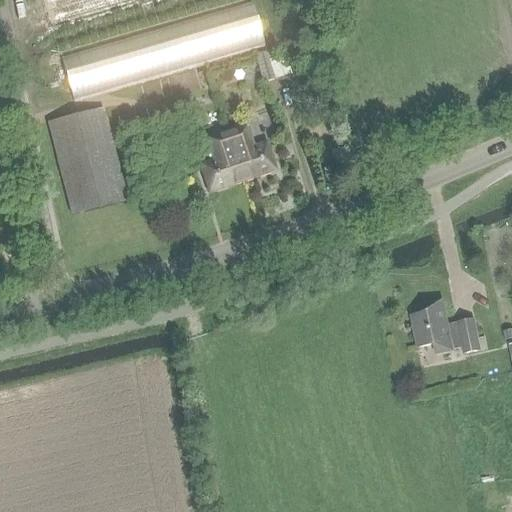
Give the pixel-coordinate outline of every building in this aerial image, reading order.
[(43,0),(49,23),(147,0),(43,0)] [(250,2),(60,59),(73,105),(264,47),(250,2)] [(275,80),(267,52),(254,55),(262,83),(275,80)] [(287,62),(292,79),(307,75),(302,57),(287,62)] [(100,109),(46,123),(70,216),(124,202),(100,109)] [(150,126),(145,110),(116,118),(121,135),(150,126)] [(227,131),(244,181),(272,171),(264,146),(252,150),(244,126),(227,131)] [(244,181),(227,131),(211,137),(219,161),(200,167),(209,193),(244,181)] [(463,353),(480,350),(473,318),(456,322),(458,332),(449,334),(442,298),(425,302),(427,312),(410,315),(417,347),(433,343),(435,353),(452,350),(452,349),(461,347),(463,353)] [(511,330),(503,333),(504,341),(511,339),(511,330)]
